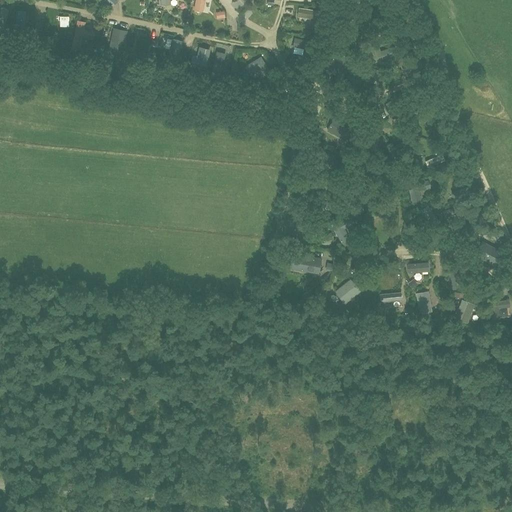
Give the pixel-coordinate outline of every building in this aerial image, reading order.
[(292,4),(291,13),(305,14),(306,11),(311,11),(312,5),(292,4)] [(51,11),(52,23),(61,22),(60,11),(51,11)] [(105,25),(104,49),(117,49),(118,25),(105,25)] [(182,49),(188,55),(199,44),(194,38),(182,49)] [(219,52),(225,53),(227,43),(211,39),(208,56),(218,58),(219,52)] [(371,55),(390,51),(388,43),(370,47),(371,55)] [(333,69),(344,56),(333,47),(322,60),(333,69)] [(249,78),(264,68),(254,53),(239,63),(249,78)] [(309,101),(306,93),(289,101),(292,109),(309,101)] [(401,180),(404,198),(413,196),(412,190),(426,188),(424,176),(401,180)] [(328,225),(335,238),(342,235),(336,222),(328,225)] [(286,265),(312,270),(315,254),(290,249),(286,265)] [(479,256),(489,262),(493,255),(483,249),(479,256)] [(421,266),(420,257),(404,259),(405,268),(421,266)] [(442,284),(450,284),(450,265),(442,265),(442,284)] [(327,284),(335,298),(353,288),(345,274),(327,284)] [(421,285),(408,289),(413,310),(426,307),(421,285)] [(394,296),(394,288),(372,289),(372,298),(394,296)] [(500,294),(489,297),(492,309),(504,306),(500,294)] [(448,312),(462,318),(470,301),(456,295),(448,312)]
